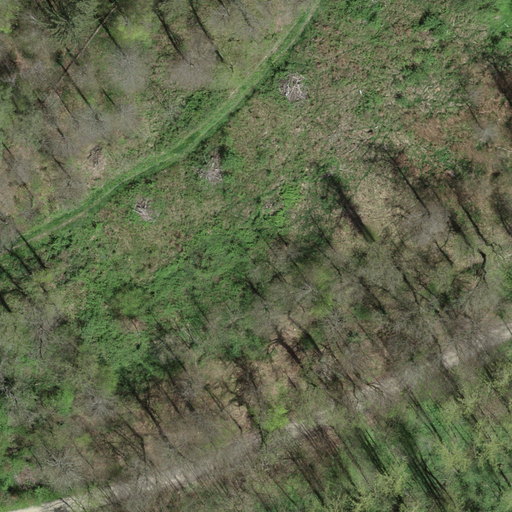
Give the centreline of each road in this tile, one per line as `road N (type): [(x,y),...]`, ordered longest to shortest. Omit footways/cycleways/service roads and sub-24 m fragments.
road 1 (track): [(33,511),(265,442),(511,326)]
road 2 (track): [(0,248),(203,136),(247,95),(312,0)]
